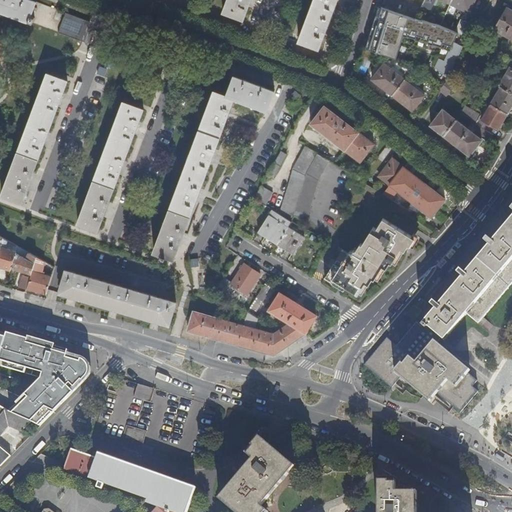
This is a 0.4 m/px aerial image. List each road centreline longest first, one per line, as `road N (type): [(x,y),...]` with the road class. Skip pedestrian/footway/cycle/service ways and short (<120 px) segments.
road 1 (residential): [(110,0),(33,214)]
road 2 (residential): [(186,27),(109,241)]
road 3 (secondary): [(319,419),(493,511)]
road 4 (residential): [(296,67),(203,240)]
road 5 (residential): [(483,195),(337,84)]
road 6 (residential): [(125,353),(0,477)]
road 7 (residential): [(483,195),(368,325)]
road 8 (secondary): [(223,365),(61,325)]
road 9 (residential): [(238,242),(368,325)]
road 10 (secondary): [(457,450),(336,392)]
